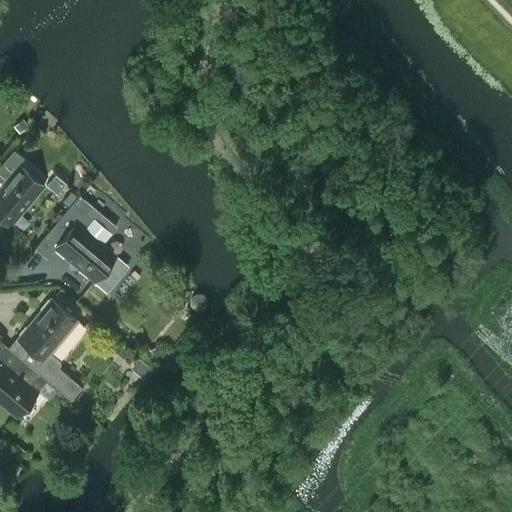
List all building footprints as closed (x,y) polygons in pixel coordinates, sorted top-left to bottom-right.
[(15,125),(6,135),(14,143),(23,132),(15,125)] [(0,162),(0,216),(9,224),(43,183),(18,163),(7,154),(0,162)] [(56,193),(65,182),(54,173),(45,184),(56,193)] [(70,190),(61,201),(68,206),(72,201),(77,195),(70,190)] [(101,243),(116,225),(79,193),(77,195),(72,201),(68,206),(46,232),(57,241),(53,245),(94,279),(115,254),(101,243)] [(203,293),(199,293),(196,293),(191,298),(191,305),(196,310),(202,310),(203,310),(208,305),(208,298),(203,293)] [(49,350),(76,318),(51,297),(17,337),(22,341),(13,351),(13,352),(45,379),(56,389),(57,387),(70,399),(81,385),(58,366),(59,364),(59,363),(60,362),(59,360),(59,359),(49,350)] [(13,352),(13,351),(2,342),(0,345),(0,401),(16,415),(37,390),(45,379),(13,352)] [(155,346),(147,349),(152,362),(160,359),(155,346)] [(152,368),(138,357),(131,366),(144,377),(152,368)] [(11,441),(5,449),(15,458),(23,450),(11,441)]
